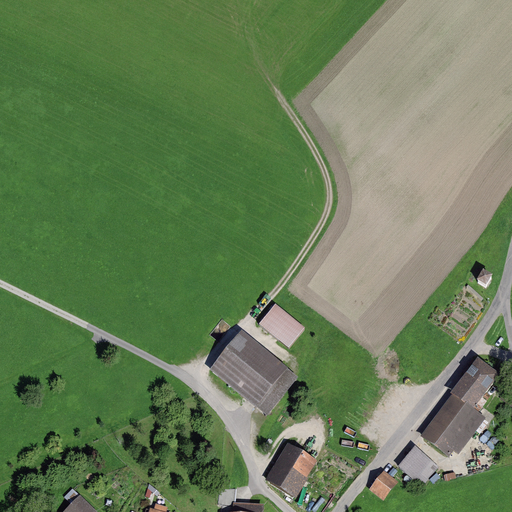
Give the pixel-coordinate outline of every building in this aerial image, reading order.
[(492,290),(499,279),(489,273),(482,284),(492,290)] [(276,308),(259,328),(289,352),(305,332),(276,308)] [(243,337),(210,376),(267,422),(300,383),(243,337)] [(488,422),(477,414),(502,381),(478,363),(450,400),(452,401),(422,441),(449,461),(454,455),(459,459),(488,422)] [(265,485),(296,503),(309,483),(307,482),(317,466),(288,448),(265,485)] [(416,450),(398,471),(422,491),(439,469),(416,450)] [(370,493),(384,506),(399,488),(385,475),(370,493)] [(234,511),(235,507),(236,492),(220,489),(218,506),(222,507),(221,511),(234,511)] [(93,511),(81,500),(68,511),(93,511)]
